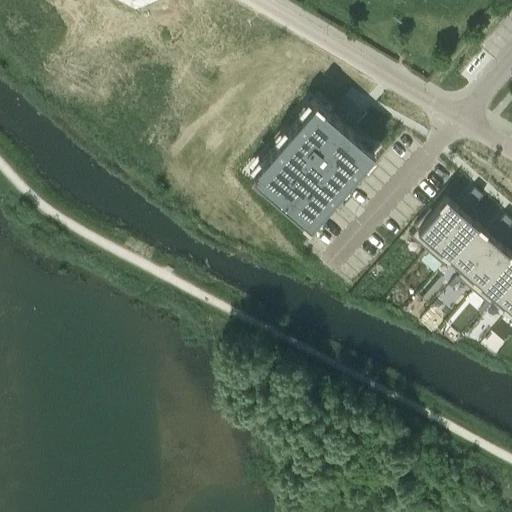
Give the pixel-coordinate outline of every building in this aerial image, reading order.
[(473,186),(467,193),(471,196),(467,200),(471,204),(481,192),(473,186)] [(445,193),(416,227),(432,241),(461,208),(457,204),(445,193)] [(467,193),(457,204),(461,208),(465,211),(471,204),(467,200),(471,196),(467,193)] [(461,208),(432,241),(447,254),(476,221),(465,211),(461,208)] [(504,213),(498,220),(502,223),(498,227),(502,230),(511,219),(504,213)] [(498,220),(488,231),(492,234),(495,238),(502,230),(498,227),(502,223),(498,220)] [(476,221),(447,254),(463,267),(492,234),(488,231),(476,221)] [(492,234),(463,267),(478,281),(507,248),(495,238),(492,234)] [(511,252),(507,248),(478,281),(493,294),(511,273),(511,252)] [(511,273),(493,294),(509,308),(511,304),(511,273)]
